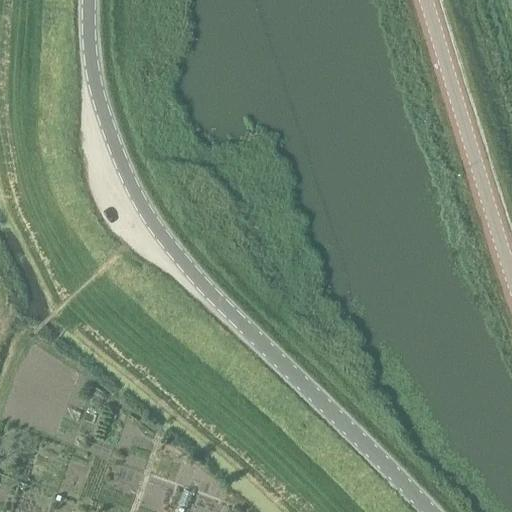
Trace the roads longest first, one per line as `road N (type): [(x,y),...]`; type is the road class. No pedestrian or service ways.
road 1 (tertiary): [(430,511),(212,305),(145,222),(97,90),(92,0)]
road 2 (tertiary): [(511,273),(426,0)]
